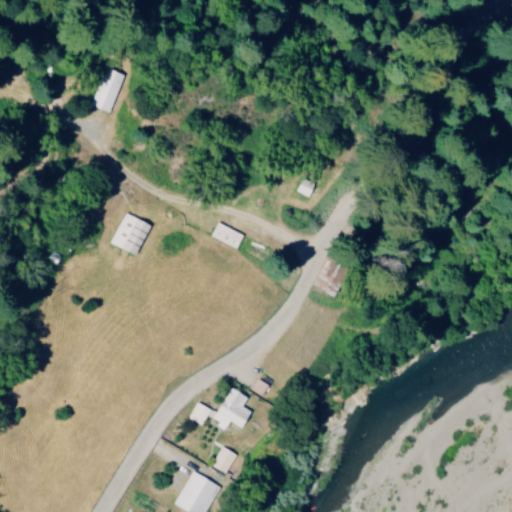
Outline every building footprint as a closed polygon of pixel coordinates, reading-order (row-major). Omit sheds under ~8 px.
[(89,106),(107,113),(124,75),(106,67),(89,106)] [(147,225),(123,213),(107,244),(131,255),(147,225)] [(240,235),(214,222),(207,236),(233,248),(240,235)] [(243,398),(226,387),(212,412),(207,409),(203,416),(222,427),(226,421),(236,427),(246,411),(238,406),(243,398)] [(185,419),(198,425),(206,409),(193,402),(185,419)] [(233,455),(219,446),(207,466),(222,474),(233,455)] [(200,511),(216,488),(190,471),(170,503),(183,511),(200,511)]
